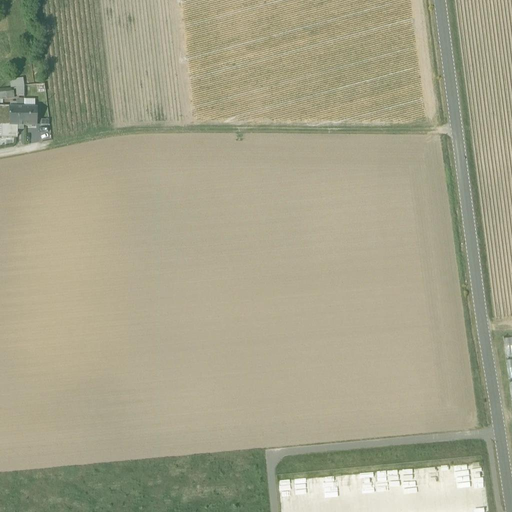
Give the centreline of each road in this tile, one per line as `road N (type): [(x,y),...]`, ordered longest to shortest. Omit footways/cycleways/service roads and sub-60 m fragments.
road 1 (residential): [(436,0),(508,511)]
road 2 (track): [(454,138),(107,129),(51,142)]
road 3 (track): [(274,511),(268,454),(497,432)]
